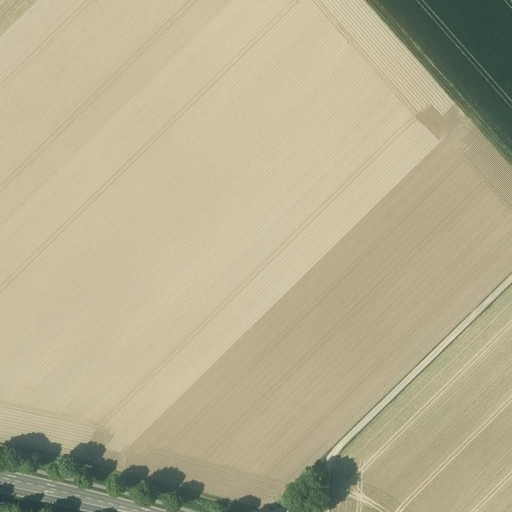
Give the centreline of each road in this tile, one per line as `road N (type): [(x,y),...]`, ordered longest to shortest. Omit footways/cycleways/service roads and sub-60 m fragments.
road 1 (track): [(511,278),(332,455),(326,511)]
road 2 (track): [(0,448),(254,511)]
road 3 (track): [(511,163),(367,0)]
road 4 (secondary): [(118,511),(0,485)]
